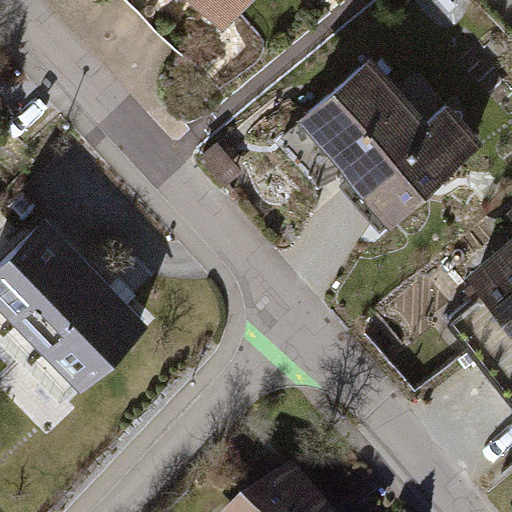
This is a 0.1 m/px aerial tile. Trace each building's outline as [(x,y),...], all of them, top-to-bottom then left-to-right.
[(209,0),(222,13),(235,0),(209,0)] [(370,58),(308,111),(356,168),(345,177),(381,219),(476,138),(447,105),(426,123),(370,58)] [(0,329),(62,394),(141,318),(46,219),(0,262),(0,329)] [(444,318),(511,404),(511,245),(477,273),(486,285),(444,318)] [(314,511),(291,484),(265,506),(243,504),(242,511),(314,511)]
